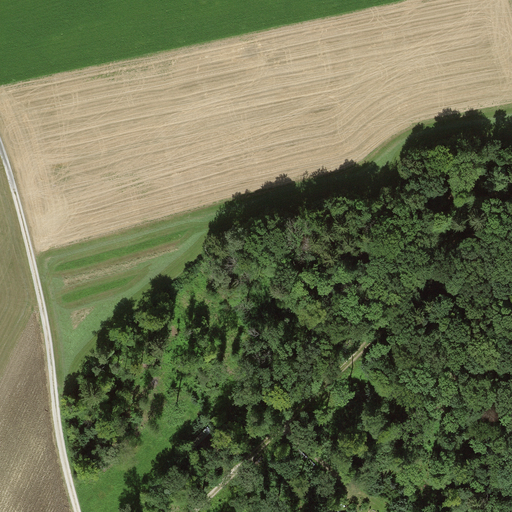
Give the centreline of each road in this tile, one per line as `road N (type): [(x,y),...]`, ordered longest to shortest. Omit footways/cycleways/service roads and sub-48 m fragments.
road 1 (unclassified): [(75,511),(45,320),(0,152)]
road 2 (track): [(191,511),(406,298)]
